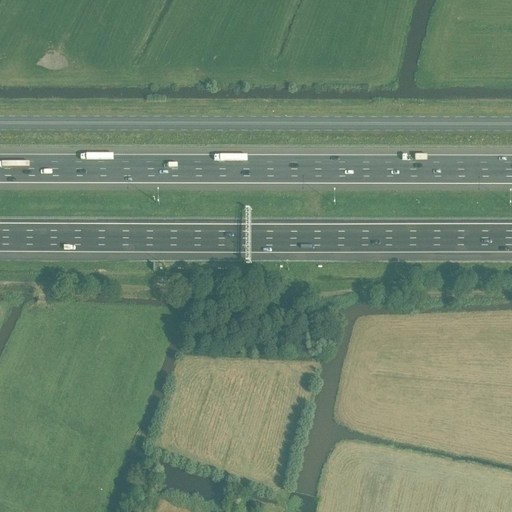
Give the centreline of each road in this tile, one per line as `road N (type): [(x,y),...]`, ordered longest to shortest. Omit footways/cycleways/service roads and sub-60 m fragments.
road 1 (unclassified): [(511,293),(0,283)]
road 2 (motorway): [(511,167),(0,166)]
road 3 (secondary): [(0,124),(511,125)]
road 4 (motorway): [(0,237),(511,238)]
